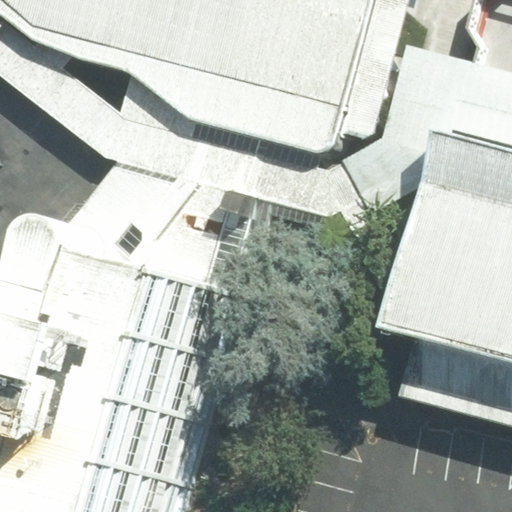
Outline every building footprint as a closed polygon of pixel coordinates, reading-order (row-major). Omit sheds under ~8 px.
[(3,0),(3,4),(48,41),(143,72),(209,119),(332,153),(345,150),(355,128),(387,142),(409,128),(453,139),(480,32),(488,0),(3,0)] [(511,0),(488,0),(480,32),(488,45),(459,133),(447,177),(423,265),(413,305),(407,330),(429,335),(415,399),(511,423),(511,0)] [(0,68),(116,160),(127,163),(252,195),(364,223),(413,305),(423,265),(390,212),(447,177),(459,133),(453,139),(409,128),(387,142),(331,176),(279,163),(271,155),(204,139),(209,119),(143,72),(129,114),(79,72),(50,61),(12,32),(18,24),(0,10),(0,68)] [(127,163),(127,166),(68,233),(31,371),(23,401),(0,440),(0,511),(171,511),(252,195),(127,163)] [(0,395),(23,401),(31,371),(15,367),(17,359),(0,355),(0,395)]
